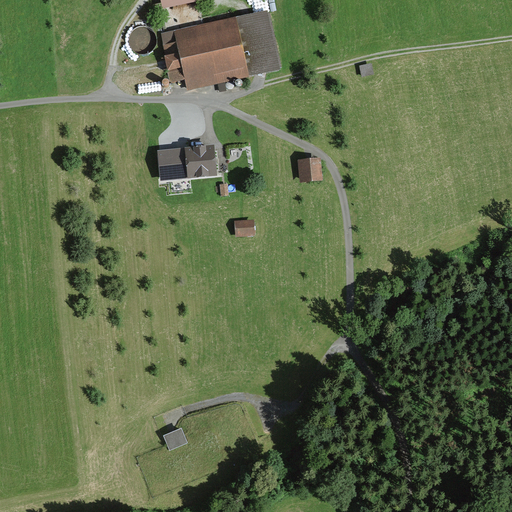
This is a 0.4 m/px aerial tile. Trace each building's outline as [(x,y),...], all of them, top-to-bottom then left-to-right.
[(203,0),(160,0),(163,12),(204,3),(203,0)] [(281,73),(268,13),(160,37),(171,86),(185,83),(188,93),(281,73)] [(153,48),(153,45),(155,45),(154,28),(131,30),(132,50),(153,48)] [(161,185),(217,180),(214,149),(158,154),(161,185)] [(298,163),(300,185),(323,183),(321,161),(298,163)] [(235,223),(236,239),(255,238),(255,222),(235,223)] [(182,430),(164,438),(170,452),(188,444),(182,430)]
